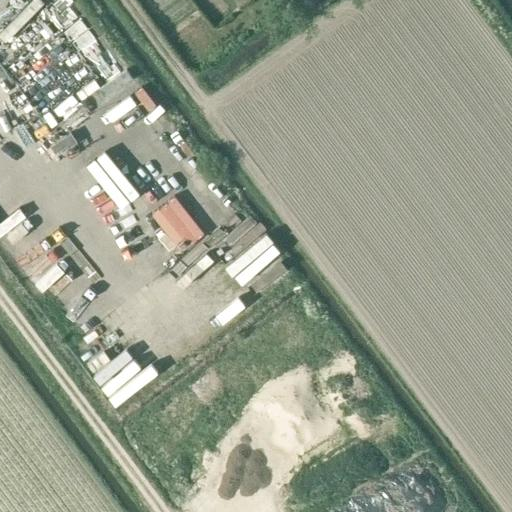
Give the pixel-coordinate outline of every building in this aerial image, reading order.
[(0,0),(0,17),(4,24),(17,16),(7,0),(0,0)] [(103,109),(93,114),(101,129),(110,124),(103,109)] [(70,158),(91,155),(87,133),(66,136),(70,158)] [(90,196),(110,176),(92,158),(72,177),(90,196)] [(196,193),(208,185),(200,175),(189,183),(196,193)] [(32,178),(13,193),(19,201),(39,186),(32,178)] [(144,233),(131,221),(135,217),(121,203),(110,214),(116,220),(110,226),(131,246),(144,233)] [(86,232),(95,225),(86,213),(77,220),(86,232)] [(189,253),(209,234),(193,217),(173,236),(189,253)] [(0,233),(0,243),(0,244),(22,235),(18,226),(0,233)] [(99,257),(75,272),(83,284),(107,269),(99,257)] [(129,277),(124,286),(140,295),(145,286),(129,277)]
